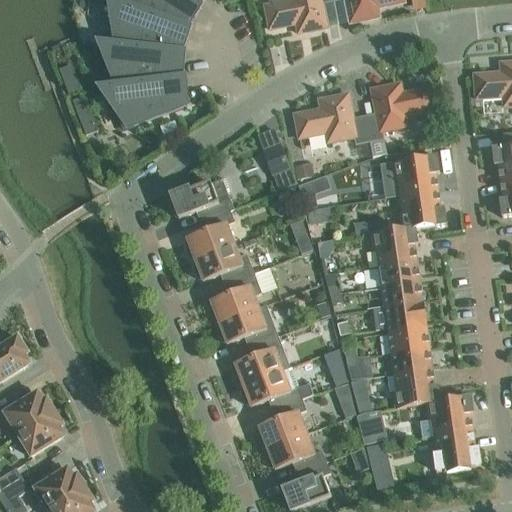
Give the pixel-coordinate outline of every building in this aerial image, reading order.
[(109,4),(189,33),(189,32),(187,31),(192,18),(189,16),(187,15),(192,6),(199,11),(200,11),(183,0),(134,0),(131,11),(110,4),(109,4)] [(183,0),(200,11),(200,10),(198,8),(203,0),(183,0)] [(334,3),(333,0),(270,0),(272,7),(265,9),(270,32),(296,27),(298,36),(327,31),(322,5),(334,3)] [(333,0),(334,3),(345,1),(350,26),(379,20),(377,11),(404,5),(402,0),(333,0)] [(99,48),(183,57),(184,56),(181,56),(183,42),(180,41),(178,40),(180,31),(188,34),(189,33),(109,4),(109,5),(111,6),(115,31),(114,31),(113,32),(123,34),(122,49),(100,47),(99,48)] [(100,93),(184,82),(184,81),(181,81),(179,67),(177,67),(174,67),(174,57),(183,58),(183,57),(99,48),(99,49),(101,49),(111,72),(110,72),(110,74),(120,74),(122,89),(100,92),(100,93)] [(511,65),(500,66),(501,76),(474,78),(476,102),(503,100),(504,110),(511,108),(511,65)] [(75,79),(64,83),(68,95),(80,90),(75,79)] [(184,82),(100,93),(100,94),(102,93),(117,114),(116,114),(116,116),(126,113),(132,127),(126,129),(127,131),(189,107),(188,106),(187,106),(182,92),(180,93),(177,93),(175,84),(184,83),(184,82)] [(365,120),(370,144),(383,142),(381,135),(409,130),(407,120),(434,115),(429,91),(402,96),(400,87),(371,93),(376,118),(365,120)] [(370,144),(365,120),(353,122),(348,97),(319,103),(321,113),(294,118),(299,142),(326,136),(328,146),(355,140),(357,147),(370,144)] [(85,98),(73,102),(80,119),(92,115),(85,98)] [(175,124),(161,129),(164,138),(178,133),(175,124)] [(274,131),(257,138),(263,153),(281,147),(274,131)] [(439,135),(436,139),(436,143),(440,146),(444,146),(447,142),(447,138),(443,135),(439,135)] [(511,148),(492,152),(495,168),(498,168),(500,185),(511,183),(511,148)] [(437,160),(392,166),(394,182),(398,182),(400,200),(439,194),(436,177),(439,176),(437,160)] [(311,166),(294,169),(296,182),(313,179),(311,166)] [(290,171),(273,178),(279,194),(296,187),(290,171)] [(326,179),(298,189),(303,202),(305,213),(317,211),(315,197),(330,192),(326,179)] [(172,203),(170,204),(170,208),(171,211),(172,214),(174,217),(176,219),(178,219),(179,220),(178,220),(179,222),(202,213),(207,223),(230,214),(231,215),(234,213),(227,193),(229,192),(225,181),(211,187),(211,185),(171,200),(171,202),(172,202),(172,203)] [(511,183),(500,185),(503,203),(500,204),(502,220),(511,218),(511,183)] [(289,192),(279,200),(290,215),(301,207),(289,192)] [(439,194),(400,200),(403,217),(399,218),(402,233),(402,234),(416,232),(447,228),(444,212),(441,212),(439,194)] [(323,212),(306,214),(308,225),(324,223),(323,212)] [(188,257),(190,259),(192,262),(194,261),(195,263),(234,248),(227,230),(228,229),(227,229),(235,226),(231,215),(230,214),(207,223),(211,234),(187,243),(187,245),(188,244),(189,246),(187,247),(186,250),(187,253),(188,257)] [(304,223),(293,227),(297,238),(308,234),(304,223)] [(371,237),(373,253),(376,253),(379,271),(417,265),(415,248),(418,247),(416,232),(402,234),(402,233),(371,237)] [(329,245),(318,247),(319,257),(326,256),(330,251),(329,245)] [(196,277),(198,280),(200,282),(202,281),(203,283),(202,283),(203,285),(227,276),(231,286),(254,277),(247,257),(239,260),(234,248),(195,263),(196,266),(194,267),(194,270),(195,274),(196,277)] [(417,265),(379,271),(382,291),(420,285),(417,265)] [(212,309),(211,310),(210,313),(211,316),(212,319),(214,322),(216,325),(218,324),(219,327),(259,312),(254,300),(262,297),(276,291),(269,272),(254,277),(231,286),(235,297),(211,306),(211,307),(212,307),(212,309)] [(420,285),(382,291),(385,311),(423,306),(420,285)] [(330,299),(341,296),(339,286),(328,289),(330,299)] [(341,296),(330,299),(332,308),(343,305),(341,296)] [(326,305),(314,309),(319,322),(331,318),(326,305)] [(385,311),(373,313),(376,334),(388,332),(426,327),(423,306),(385,311)] [(220,340),(222,342),(224,345),(226,344),(227,346),(226,346),(227,348),(251,338),(255,349),(278,340),(274,329),(267,331),(266,331),(259,312),(219,327),(220,329),(218,330),(218,333),(219,336),(220,340)] [(330,322),(318,326),(323,339),(334,335),(330,322)] [(351,336),(348,324),(337,327),(340,339),(351,336)] [(390,336),(388,336),(391,357),(430,352),(426,331),(425,331),(390,336)] [(0,386),(29,368),(25,363),(26,362),(24,359),(28,356),(18,340),(0,351),(0,386)] [(236,371),(234,372),(234,376),(235,379),(236,382),(238,385),(240,388),(242,387),(243,389),(283,375),(291,372),(286,360),(278,340),(255,349),(259,359),(235,369),(235,370),(236,370),(236,371)] [(346,364),(357,361),(355,352),(344,354),(346,364)] [(430,352),(391,357),(394,377),(432,372),(430,352)] [(357,361),(346,364),(349,373),(360,370),(357,361)] [(244,392),(242,392),(242,396),(243,399),(244,402),(246,405),(248,408),(250,407),(251,409),(250,409),(251,410),(275,401),(279,411),(302,403),(302,402),(314,398),(310,387),(300,390),(292,371),(291,372),(283,375),(243,389),(244,392)] [(432,372),(394,377),(396,395),(393,396),(396,412),(426,407),(440,405),(440,404),(438,389),(435,390),(432,372)] [(348,386),(334,392),(340,407),(352,402),(348,386)] [(18,438),(55,415),(47,402),(43,404),(41,401),(40,402),(37,396),(4,416),(18,438)] [(368,397),(355,401),(359,417),(372,413),(368,397)] [(426,407),(429,422),(432,422),(434,440),(473,434),(470,417),(473,416),(471,400),(440,404),(440,405),(426,407)] [(259,431),(259,433),(260,433),(260,434),(258,435),(258,439),(259,442),(260,445),(262,448),(264,450),(266,450),(267,452),(306,437),(299,418),(299,417),(307,414),(302,403),(279,411),(283,422),(259,431)] [(55,415),(18,438),(31,460),(63,440),(60,435),(61,434),(59,431),(63,428),(55,415)] [(379,444),(375,426),(361,429),(365,447),(379,444)] [(436,474),(448,473),(450,473),(453,474),(456,474),(459,474),(462,474),(465,472),(467,471),(469,470),(481,468),(478,452),(475,452),(473,434),(434,440),(437,457),(434,458),(436,474)] [(274,471),(275,473),(299,464),(303,475),(326,465),(322,454),(314,457),(314,456),(306,437),(267,452),(268,454),(266,455),(266,459),(267,462),(268,465),(270,468),(272,471),(274,470),(275,471),(274,471)] [(283,494),(283,496),(284,496),(284,497),(282,498),(282,501),(283,505),(284,508),(286,511),(287,511),(300,511),(303,511),(311,511),(314,511),(317,509),(320,507),(319,505),(331,500),(330,499),(323,481),(323,480),(331,477),(326,465),(303,475),(307,485),(283,494)] [(389,469),(372,473),(377,494),(394,490),(389,469)] [(0,491),(2,495),(23,482),(16,471),(0,481),(0,491)] [(47,511),(51,511),(85,491),(77,478),(73,480),(71,477),(70,478),(67,472),(35,492),(47,511)] [(23,482),(2,495),(9,506),(29,493),(23,482)] [(85,491),(51,511),(91,511),(91,510),(92,510),(90,506),(93,504),(85,491)]
